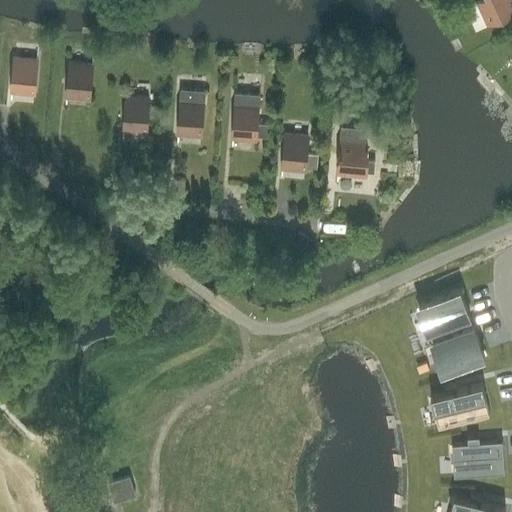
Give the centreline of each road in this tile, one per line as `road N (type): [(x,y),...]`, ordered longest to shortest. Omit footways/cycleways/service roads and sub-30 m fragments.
road 1 (unknown): [(116,233),(172,208),(312,226)]
road 2 (unknown): [(265,511),(276,469),(250,377),(252,328)]
